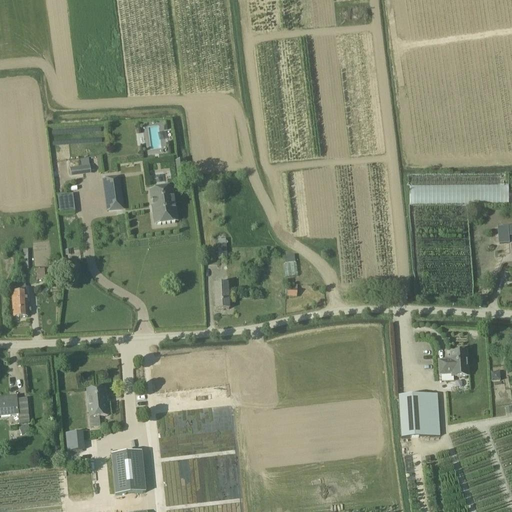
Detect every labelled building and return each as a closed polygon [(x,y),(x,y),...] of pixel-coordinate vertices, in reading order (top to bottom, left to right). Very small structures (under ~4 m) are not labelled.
[(88,159),(80,160),(81,167),(70,168),(71,176),(90,174),(88,159)] [(117,178),(103,180),(108,212),(122,210),(117,178)] [(509,186),(410,187),(410,206),(509,205),(509,186)] [(151,191),(155,225),(176,223),(172,189),(151,191)] [(61,213),(76,213),(75,195),(60,195),(61,213)] [(217,246),(218,260),(227,260),(226,246),(217,246)] [(37,281),(46,280),(44,269),(36,270),(37,281)] [(27,318),(25,285),(11,286),(13,318),(27,318)] [(214,285),(215,311),(228,310),(227,285),(214,285)] [(297,286),(287,286),(286,298),(296,299),(297,286)] [(439,362),(440,375),(452,375),(452,378),(466,377),(465,353),(462,353),(460,352),(455,353),(454,354),(451,354),(451,362),(439,362)] [(491,374),(491,383),(500,382),(499,373),(491,374)] [(104,389),(86,390),(89,418),(107,417),(104,389)] [(436,396),(398,399),(401,440),(439,437),(436,396)] [(0,417),(18,416),(19,425),(29,424),(27,400),(17,401),(16,397),(0,398),(0,417)] [(21,436),(30,432),(27,426),(19,429),(21,436)] [(66,450),(76,448),(74,438),(64,440),(66,450)] [(141,453),(111,456),(115,496),(145,493),(141,453)]
